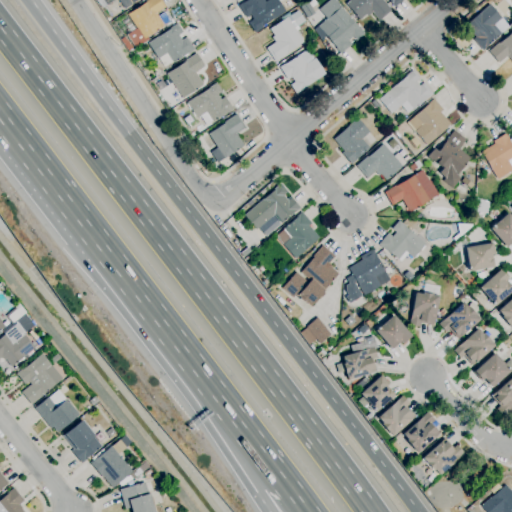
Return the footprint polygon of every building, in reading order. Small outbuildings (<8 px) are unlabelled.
[(102,9),(95,0),(104,0),(108,5),(102,9)] [(124,9),(117,0),(138,0),(134,3),(124,9)] [(135,49),(126,36),(136,29),(127,15),(146,2),(145,2),(148,0),(161,0),(166,7),(156,14),(164,26),(147,37),(148,40),(135,49)] [(254,32),(249,23),(253,20),(250,15),(245,18),(237,6),(242,2),(243,3),(247,0),(263,0),(265,2),(268,0),(276,0),(284,12),(262,26),(262,27),(254,32)] [(292,8),(288,3),(292,0),(296,5),(292,8)] [(340,54),(335,49),(336,48),(318,26),(327,18),(319,8),(328,0),(334,0),(358,28),(358,27),(364,34),(356,41),(352,37),(348,41),(351,45),(340,54)] [(379,21),(371,13),(367,17),(366,15),(359,20),(345,4),(349,0),(381,0),(391,10),(379,21)] [(403,0),(394,8),(389,2),(390,2),(388,0),(403,0)] [(306,15),(301,8),(306,4),(312,12),(306,15)] [(482,51),(472,40),(475,38),(465,26),(489,5),(508,27),(501,34),(482,51)] [(274,62),(265,49),(275,42),(272,38),(274,36),(269,29),(297,10),(301,16),(303,15),(306,20),(304,21),(305,21),(294,28),(303,42),(286,53),(287,54),(274,62)] [(164,67),(158,59),(157,59),(147,43),(170,29),(169,28),(176,23),(182,32),(178,35),(181,40),(186,37),(194,50),(188,54),(189,56),(184,59),(183,58),(184,57),(184,56),(172,64),(171,62),(164,67)] [(511,62),(507,56),(498,64),(488,52),(498,42),(499,43),(511,30),(511,62)] [(128,51),(120,40),(124,37),(132,49),(128,51)] [(295,94),(290,85),(294,82),(291,77),(287,80),(279,67),(284,64),(284,65),(307,49),(314,59),(315,59),(325,74),(295,94)] [(175,100),(169,91),(175,87),(166,74),(196,54),(204,66),(195,73),(203,85),(182,98),(181,96),(175,100)] [(407,113),(400,105),(398,108),(385,93),(412,70),(419,78),(415,82),(419,86),(423,83),(432,94),(427,99),(427,98),(413,110),(412,109),(407,113)] [(205,125),(200,116),(196,118),(186,103),(209,88),(208,88),(216,83),(221,92),(217,95),(220,100),(224,97),(232,110),(226,113),(211,122),(205,125)] [(426,146),(414,132),(416,130),(409,122),(428,105),(427,104),(432,99),(442,110),(440,113),(450,124),(426,146)] [(224,159),(208,134),(224,123),(223,122),(236,114),(245,128),(236,134),(244,145),(224,159)] [(351,165),(341,154),(343,152),(333,140),(357,118),(369,132),(361,139),(369,148),(356,160),(351,165)] [(446,180),(438,174),(442,168),(432,160),(431,161),(426,157),(433,149),(437,152),(453,131),(465,140),(458,149),(470,158),(455,177),(451,174),(446,180)] [(511,170),(497,179),(480,153),(494,144),(492,142),(505,133),(509,139),(508,139),(511,145),(511,158),(508,161),(511,168),(511,170)] [(385,181),(380,175),(378,177),(374,172),(366,179),(355,166),(367,156),(368,157),(382,144),(401,166),(385,181)] [(412,171),(409,167),(417,161),(420,165),(412,171)] [(409,213),(401,200),(391,206),(384,193),(421,170),(428,182),(429,181),(438,195),(409,213)] [(465,190),(461,186),(462,184),(460,182),(463,178),(466,180),(467,178),(471,181),(470,183),(473,185),(470,189),(467,187),(465,190)] [(256,230),(243,216),(280,184),(286,192),(282,196),(286,200),(290,197),(299,208),(294,213),(294,212),(281,224),(273,215),(256,230)] [(482,215),(475,212),(476,201),(480,203),(481,200),(487,203),(491,206),(482,215)] [(295,259),(275,237),(283,230),(296,218),(295,218),(301,212),(311,223),(308,226),(318,238),(295,259)] [(511,241),(505,248),(489,229),(507,213),(511,218),(511,241)] [(400,262),(398,260),(397,261),(395,259),(385,250),(385,251),(378,245),(387,233),(391,237),(395,232),(391,229),(398,220),(405,226),(405,227),(425,244),(413,258),(407,254),(400,262)] [(454,242),(452,239),(458,233),(456,224),(473,225),(454,242)] [(468,272),(464,248),(492,243),(494,254),(490,255),(491,259),(492,259),(493,266),(492,266),(493,267),(468,272)] [(310,307),(304,302),(302,303),(299,300),(299,298),(297,296),(297,297),(295,295),(292,298),(281,288),(295,272),(307,282),(309,280),(300,273),(313,258),(312,257),(322,246),(334,256),(328,264),(331,267),(331,268),(338,274),(322,292),(325,294),(321,298),(319,297),(310,307)] [(243,259),(239,255),(246,248),(250,252),(243,259)] [(349,304),(345,297),(347,296),(345,292),(345,286),(348,284),(345,279),(352,275),(348,268),(361,260),(359,257),(372,249),(376,256),(375,256),(389,280),(364,296),(356,282),(354,284),(361,296),(349,304)] [(511,289),(494,306),(478,288),(500,269),(508,278),(505,281),(511,288),(511,289)] [(408,281),(403,275),(408,271),(413,277),(408,281)] [(479,280),(477,274),(486,271),(488,275),(485,277),(485,278),(479,280)] [(419,327),(408,325),(414,293),(421,294),(422,293),(438,296),(433,326),(420,323),(419,327)] [(511,330),(501,317),(502,316),(497,311),(511,297),(511,330)] [(457,340),(448,330),(445,333),(438,324),(462,303),(467,308),(468,307),(479,319),(469,329),(471,331),(466,335),(464,333),(457,340)] [(13,323),(7,317),(20,306),(25,313),(13,323)] [(390,350),(374,331),(376,330),(376,329),(377,327),(378,328),(382,324),(378,320),(385,313),(389,318),(392,315),(411,337),(402,345),(400,342),(390,350)] [(349,327),(344,321),(350,316),(355,322),(349,327)] [(308,345),(299,333),(306,328),(305,327),(317,318),(330,335),(319,344),(315,340),(308,345)] [(369,328),(365,323),(370,319),(374,323),(369,328)] [(11,367),(5,360),(4,361),(1,357),(0,357),(0,337),(17,324),(25,334),(24,335),(34,348),(11,367)] [(472,366),(463,356),(460,359),(452,351),(477,329),(482,334),(483,333),(494,346),(472,366)] [(347,380),(342,364),(343,364),(341,357),(351,354),(349,346),(361,342),(360,339),(371,336),(375,348),(373,348),(376,357),(372,359),(376,372),(347,380)] [(491,388),(483,379),(480,381),(473,373),(494,353),(510,371),(491,388)] [(31,405),(21,393),(30,385),(28,382),(25,385),(16,374),(22,369),(22,370),(41,354),(62,379),(42,396),(31,405)] [(53,364),(49,360),(56,354),(60,359),(53,364)] [(375,412),(374,410),(373,411),(371,409),(372,409),(359,394),(381,375),(388,384),(385,387),(388,389),(393,394),(392,394),(394,396),(375,412)] [(511,409),(503,418),(495,409),(499,406),(490,397),(511,376),(511,409)] [(56,433),(52,427),(50,429),(34,408),(47,397),(48,398),(57,391),(65,400),(65,399),(78,415),(56,433)] [(392,437),(388,432),(381,424),(382,423),(377,418),(402,396),(409,404),(406,407),(414,417),(392,437)] [(92,407),(88,402),(94,397),(98,402),(92,407)] [(417,453),(413,448),(412,449),(406,441),(407,440),(402,434),(427,412),(434,421),(431,424),(439,433),(417,453)] [(81,463),(71,452),(73,450),(62,436),(81,420),(94,436),(93,437),(101,447),(81,463)] [(109,438),(105,433),(111,428),(115,433),(109,438)] [(439,475),(434,470),(433,471),(422,458),(444,438),(453,448),(456,445),(463,454),(439,475)] [(112,489),(103,478),(102,478),(89,463),(92,460),(91,459),(103,449),(105,451),(111,447),(132,472),(112,489)] [(131,511),(130,508),(125,510),(119,490),(145,482),(145,483),(155,480),(159,491),(149,494),(150,497),(151,497),(154,506),(152,507),(153,511),(131,511)] [(423,491),(418,484),(422,481),(427,488),(423,491)] [(481,511),(478,508),(504,485),(511,493),(511,511),(481,511)] [(0,511),(0,500),(7,495),(6,494),(13,488),(23,501),(19,505),(22,508),(21,509),(23,511),(0,511)]
